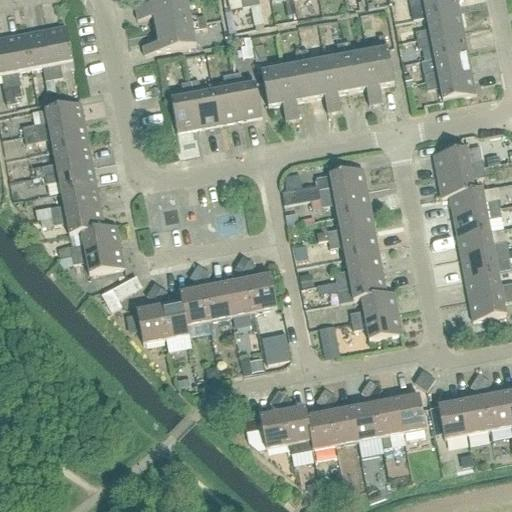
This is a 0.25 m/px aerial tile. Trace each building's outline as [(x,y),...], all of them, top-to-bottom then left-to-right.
[(150,0),(152,9),(136,12),(137,19),(188,10),(186,0),(150,0)] [(242,14),(250,12),(252,19),(248,0),(226,0),(227,3),(239,0),(242,14)] [(262,28),(259,10),(257,0),(248,0),(252,19),(254,29),(262,28)] [(282,0),(284,6),(287,20),(295,18),(293,4),(292,0),(282,0)] [(424,10),(426,23),(458,17),(454,0),(427,0),(408,4),(410,13),(424,10)] [(195,22),(191,23),(188,10),(137,19),(138,25),(154,23),(156,37),(205,28),(204,21),(195,22)] [(415,37),(417,46),(463,38),(458,17),(426,23),(429,35),(415,37)] [(198,35),(198,34),(206,33),(205,28),(156,37),(159,50),(142,53),(144,61),(196,52),(193,36),(198,35)] [(66,32),(44,36),(56,97),(60,96),(58,85),(62,84),(59,71),(72,68),(66,32)] [(43,73),(45,87),(47,99),(56,97),(44,36),(23,40),(30,76),(43,73)] [(432,52),(434,64),(467,58),(463,38),(417,46),(418,55),(432,52)] [(13,103),(14,102),(22,100),(20,91),(18,78),(30,76),(23,40),(2,44),(13,103)] [(378,50),(380,55),(366,58),(376,109),(383,108),(380,92),(394,90),(387,54),(386,54),(386,49),(384,40),(377,41),(379,50),(378,50)] [(3,95),(5,104),(13,103),(2,44),(0,44),(0,81),(3,95)] [(351,55),(350,55),(348,47),(342,48),(352,98),(366,95),(369,111),(376,109),(366,58),(352,61),(351,55)] [(337,57),(339,63),(324,66),(334,117),(341,116),(338,100),(352,98),(342,48),(336,49),(337,57)] [(309,62),(308,63),(306,54),(301,55),(310,105),(324,103),(327,119),(334,117),(324,66),(311,68),(309,62)] [(295,65),(296,71),(283,74),(293,125),(299,124),(296,108),(310,105),(301,55),(294,57),(296,65),(295,65)] [(423,79),(425,87),(471,79),(467,58),(434,64),(437,76),(423,79)] [(258,63),(260,71),(268,113),(282,110),(285,127),(293,125),(283,74),(269,76),(267,70),(266,70),(265,62),(258,63)] [(229,68),(228,65),(231,80),(240,126),(261,122),(255,89),(243,92),(238,67),(229,68)] [(475,100),(471,79),(425,87),(427,97),(441,94),(443,107),(475,100)] [(225,95),(213,97),(219,130),(240,126),(231,80),(223,82),(225,95)] [(198,86),(189,88),(198,134),(219,130),(213,97),(201,99),(198,86)] [(177,138),(198,134),(189,88),(181,90),(183,102),(170,105),(177,138)] [(21,132),(23,142),(84,131),(79,109),(44,116),(46,129),(33,132),(33,130),(21,132)] [(25,150),(36,148),(50,146),(52,157),(88,151),(84,131),(23,142),(25,150)] [(36,182),(43,180),(43,181),(92,172),(88,151),(52,157),(54,169),(41,172),(34,173),(36,182)] [(433,160),(438,181),(484,172),(483,164),(469,166),(466,153),(433,160)] [(59,187),(61,199),(96,193),(92,172),(43,181),(45,190),(59,187)] [(438,181),(442,202),(474,196),(472,185),(486,182),(484,172),(438,181)] [(318,194),(320,204),(366,195),(362,173),(329,180),(316,182),(318,190),(318,194)] [(281,197),(284,211),(310,206),(320,204),(318,194),(318,190),(281,197)] [(50,214),(52,223),(100,214),(96,193),(61,199),(63,212),(50,214)] [(335,210),(337,222),(370,216),(366,195),(320,204),(322,212),(335,210)] [(450,202),(453,221),(499,212),(498,205),(484,208),(482,195),(475,196),(474,196),(442,202),(442,204),(450,202)] [(453,221),(457,242),(490,236),(487,224),(501,222),(499,212),(453,221)] [(69,241),(81,238),(104,234),(104,233),(100,214),(52,223),(53,231),(66,228),(69,241)] [(318,247),(328,245),(328,246),(374,237),(370,216),(337,222),(339,234),(326,236),(326,237),(316,238),(318,247)] [(64,254),(66,262),(120,253),(116,231),(104,233),(104,234),(81,238),(83,250),(70,252),(64,254)] [(457,242),(461,263),(507,254),(505,246),(492,249),(490,236),(457,242)] [(342,251),(345,264),(378,257),(374,237),(328,246),(330,254),(342,251)] [(293,253),(296,267),(308,264),(306,251),(293,253)] [(73,269),(87,266),(89,280),(124,273),(120,253),(66,262),(66,263),(63,264),(64,271),(73,269)] [(461,263),(465,283),(497,277),(495,266),(509,264),(507,254),(461,263)] [(334,279),(336,287),(382,278),(378,257),(345,264),(347,276),(334,279)] [(234,273),(240,277),(248,265),(242,261),(234,273)] [(255,269),(248,265),(240,277),(246,281),(255,269)] [(189,282),(195,286),(203,274),(197,270),(189,282)] [(210,278),(203,274),(195,286),(201,290),(210,278)] [(465,283),(469,304),(511,295),(511,288),(500,291),(497,277),(465,283)] [(351,293),(353,305),(394,298),(394,297),(386,299),(382,278),(336,287),(337,296),(351,293)] [(270,280),(247,284),(253,317),(276,312),(270,280)] [(247,284),(225,289),(231,321),(253,317),(247,284)] [(145,300),(152,305),(160,292),(154,288),(145,300)] [(225,289),(202,293),(208,326),(231,321),(225,289)] [(166,296),(160,292),(152,305),(158,309),(166,296)] [(179,298),(181,307),(186,331),(186,330),(208,326),(202,293),(179,298)] [(121,313),(112,295),(102,301),(111,318),(121,313)] [(511,295),(469,304),(473,326),(506,319),(504,308),(511,306),(511,295)] [(349,319),(351,327),(398,318),(394,298),(353,305),(353,306),(360,304),(362,316),(349,319)] [(181,307),(159,312),(165,344),(188,340),(186,330),(186,331),(181,307)] [(159,312),(135,317),(142,349),(165,344),(159,312)] [(402,340),(398,318),(351,327),(352,336),(366,334),(368,346),(402,340)] [(322,356),(324,364),(340,361),(334,331),(319,334),(318,334),(322,356)] [(413,388),(420,392),(428,380),(422,375),(413,388)] [(470,391),(476,396),(484,383),(478,379),(470,391)] [(426,396),(435,384),(428,380),(420,392),(426,396)] [(482,400),(491,387),(484,383),(476,396),(482,400)] [(360,398),(367,402),(375,390),(369,386),(360,398)] [(367,402),(373,406),(381,394),(375,390),(367,402)] [(316,406),(322,410),(330,398),(324,394),(316,406)] [(269,407),(276,412),(284,399),(278,395),(269,407)] [(328,415),(337,402),(330,398),(322,410),(328,415)] [(282,416),(290,403),(284,399),(276,412),(282,416)] [(505,399),(483,403),(489,436),(511,432),(505,399)] [(418,401),(396,405),(402,438),(425,434),(418,401)] [(483,403),(460,407),(466,440),(489,436),(483,403)] [(379,442),(382,442),(384,454),(391,452),(389,440),(402,438),(396,405),(373,409),(379,442)] [(443,445),(466,440),(460,407),(437,412),(443,445)] [(373,409),(351,413),(357,446),(379,442),(373,409)] [(305,412),(282,417),(288,449),(289,449),(291,459),(312,455),(310,445),(311,445),(307,422),(305,412)] [(351,413),(329,418),(335,450),(357,446),(351,413)] [(282,417),(259,421),(265,454),(288,449),(282,417)] [(329,418),(307,422),(311,445),(310,445),(312,455),(335,450),(329,418)]
